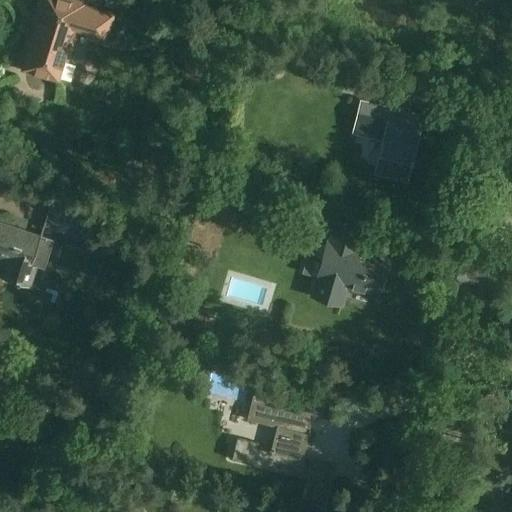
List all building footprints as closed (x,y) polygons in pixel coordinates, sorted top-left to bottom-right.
[(32,30),(29,41),(31,42),(23,68),(57,78),(63,58),(66,59),(75,31),(104,40),(112,15),(83,5),(83,3),(72,0),(41,0),(37,15),(40,16),(35,31),(32,30)] [(395,76),(337,62),(332,84),(338,85),(337,89),(343,91),(344,86),(389,97),(395,76)] [(407,181),(422,117),(362,103),(355,133),(384,140),(376,174),(407,181)] [(55,190),(43,224),(89,239),(100,205),(55,190)] [(0,258),(6,261),(0,277),(31,287),(38,266),(32,264),(41,238),(0,224),(0,258)] [(334,224),(318,279),(315,278),(310,295),(343,305),(348,288),(377,297),(388,261),(359,252),(365,234),(334,224)] [(216,313),(199,309),(194,326),(212,331),(216,313)] [(331,476),(308,471),(311,460),(303,458),(311,427),(310,427),(312,417),(320,418),(325,398),(303,392),(299,412),(264,404),(268,386),(256,383),(247,419),(278,426),(272,447),(270,447),(269,448),(258,446),(259,442),(238,437),(232,458),(307,476),(301,500),(324,505),(331,476)] [(0,440),(19,446),(25,428),(0,420),(0,440)]
